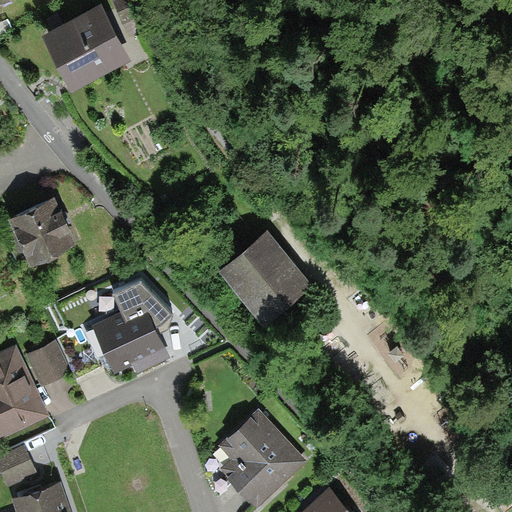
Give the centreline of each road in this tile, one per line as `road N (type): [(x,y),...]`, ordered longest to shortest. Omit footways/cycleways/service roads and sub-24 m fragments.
road 1 (residential): [(404,511),(63,150),(0,66)]
road 2 (residential): [(204,511),(154,381)]
